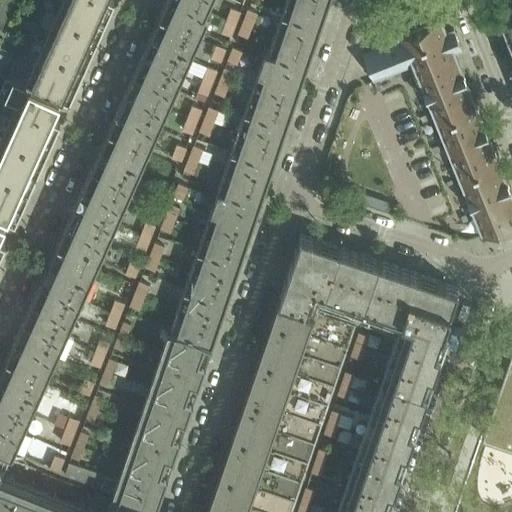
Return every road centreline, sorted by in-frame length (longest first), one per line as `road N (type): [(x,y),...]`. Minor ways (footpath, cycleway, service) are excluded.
road 1 (residential): [(142,0),(0,320)]
road 2 (residential): [(179,511),(288,199)]
road 3 (residential): [(409,511),(489,270)]
road 4 (residential): [(288,199),(489,270)]
road 5 (residential): [(288,199),(355,0)]
road 6 (residential): [(511,114),(466,0)]
